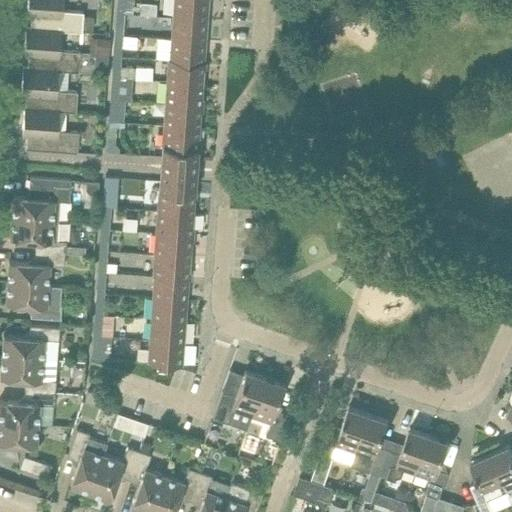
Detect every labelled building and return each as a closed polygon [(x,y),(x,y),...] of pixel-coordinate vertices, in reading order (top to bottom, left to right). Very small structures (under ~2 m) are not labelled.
[(27,0),(27,8),(31,9),(30,26),(30,27),(60,29),(81,31),(81,29),(92,29),(93,16),(82,15),(83,11),(61,9),(62,0),(27,0)] [(133,0),(117,0),(117,13),(125,14),(125,2),(133,2),(133,0)] [(207,0),(174,0),(173,17),(206,20),(207,0)] [(125,14),(117,13),(116,35),(123,35),(125,14)] [(206,20),(173,17),(171,39),(205,41),(206,20)] [(30,26),(26,26),(24,48),(28,48),(27,66),(67,70),(78,71),(80,51),(58,49),(60,29),(30,27),(30,26)] [(123,35),(116,35),(115,56),(122,56),(122,49),(123,35)] [(123,35),(122,49),(131,49),(132,36),(123,35)] [(171,39),(170,53),(170,60),(203,62),(205,41),(171,39)] [(122,56),(115,56),(113,77),(120,78),(136,79),(137,67),(121,66),(122,56)] [(203,62),(170,60),(168,60),(167,81),(202,84),(203,62)] [(27,66),(23,66),(21,88),(25,88),(24,106),(58,109),(75,111),(77,91),(66,90),(67,70),(27,66)] [(202,84),(167,81),(165,103),(200,106),(202,84)] [(125,100),(118,100),(112,99),(111,121),(124,122),(125,100)] [(200,106),(165,103),(163,124),(199,126),(200,106)] [(58,109),(24,106),(22,128),(27,129),(25,147),(77,151),(78,131),(57,130),(58,109)] [(199,126),(163,124),(162,148),(197,150),(199,126)] [(107,135),(106,151),(119,152),(119,146),(117,146),(117,144),(116,144),(116,136),(107,135)] [(197,150),(162,148),(160,167),(159,187),(194,190),(195,169),(197,150)] [(511,200),(511,165),(476,165),(476,195),(490,195),(491,200),(511,200)] [(70,179),(30,176),(29,192),(32,192),(32,196),(13,195),(12,216),(59,220),(60,200),(68,201),(70,179)] [(194,190),(159,187),(157,211),(192,214),(194,190)] [(111,207),(102,207),(100,229),(109,230),(111,207)] [(192,214),(157,211),(155,234),(191,236),(192,214)] [(59,220),(12,216),(10,237),(36,239),(35,250),(64,252),(65,240),(57,240),(59,220)] [(109,230),(100,229),(99,251),(108,252),(109,230)] [(191,236),(155,234),(154,255),(189,258),(191,236)] [(64,252),(35,250),(34,262),(9,260),(7,281),(47,284),(49,264),(64,265),(64,252)] [(108,252),(99,251),(97,272),(106,273),(108,252)] [(189,258),(154,255),(152,276),(154,276),(187,279),(189,258)] [(106,273),(97,272),(96,296),(105,296),(106,273)] [(187,279),(154,276),(152,300),(186,302),(187,279)] [(47,284),(7,281),(5,302),(31,304),(30,316),(60,318),(61,305),(59,305),(61,285),(47,284)] [(96,296),(94,316),(103,317),(105,296),(96,296)] [(186,302),(152,300),(151,320),(184,323),(186,302)] [(94,324),(93,336),(102,337),(103,317),(94,316),(94,324)] [(184,323),(151,320),(149,340),(183,342),(184,323)] [(3,334),(2,356),(42,358),(43,339),(58,340),(59,326),(29,324),(29,336),(3,334)] [(113,326),(112,337),(138,339),(139,328),(113,326)] [(102,337),(93,336),(91,358),(109,359),(110,337),(102,337)] [(183,342),(149,340),(148,362),(181,364),(183,342)] [(42,358),(2,356),(0,377),(25,379),(25,389),(54,392),(55,380),(40,378),(42,358)] [(222,390),(212,417),(215,418),(227,422),(246,428),(251,415),(264,376),(244,370),(235,395),(224,391),(222,391),(222,390)] [(284,383),(264,376),(251,415),(269,421),(265,435),(276,439),(286,413),(275,409),(284,383)] [(54,392),(25,389),(24,401),(0,399),(0,420),(37,423),(38,403),(53,404),(54,392)] [(329,428),(320,454),(332,458),(336,445),(355,451),(368,413),(349,406),(340,431),(329,428)] [(388,420),(368,413),(355,451),(350,465),(381,475),(390,449),(379,445),(388,420)] [(136,419),(132,431),(144,435),(148,423),(136,419)] [(37,423),(0,420),(0,441),(36,444),(37,423)] [(400,453),(390,449),(381,475),(396,481),(397,476),(402,475),(404,468),(416,472),(429,434),(409,427),(400,453)] [(73,438),(66,457),(78,461),(70,485),(90,492),(103,453),(107,442),(88,436),(89,433),(76,428),(73,438)] [(449,441),(429,434),(416,472),(428,477),(427,494),(438,498),(432,511),(447,511),(451,501),(439,497),(448,472),(439,469),(449,441)] [(150,454),(153,446),(141,441),(138,450),(150,454)] [(511,450),(509,444),(490,453),(506,490),(511,502),(511,501),(511,450)] [(122,460),(103,453),(90,492),(110,499),(118,475),(128,478),(138,450),(127,446),(122,460)] [(150,454),(138,450),(128,478),(139,482),(131,506),(147,511),(150,511),(164,475),(145,468),(150,454)] [(506,490),(490,453),(471,461),(482,486),(473,490),(481,508),(482,511),(488,511),(493,510),(488,498),(506,490)] [(23,454),(19,467),(47,477),(52,464),(23,454)] [(183,481),(164,475),(150,511),(173,511),(179,496),(190,499),(200,471),(188,467),(183,481)] [(211,475),(200,471),(190,499),(200,503),(197,511),(219,511),(225,496),(206,490),(211,475)] [(329,501),(333,488),(299,475),(293,493),(316,501),(317,496),(329,501)] [(226,496),(225,496),(219,511),(255,511),(262,493),(231,482),(226,496)] [(462,511),(464,505),(451,501),(447,511),(462,511)]
